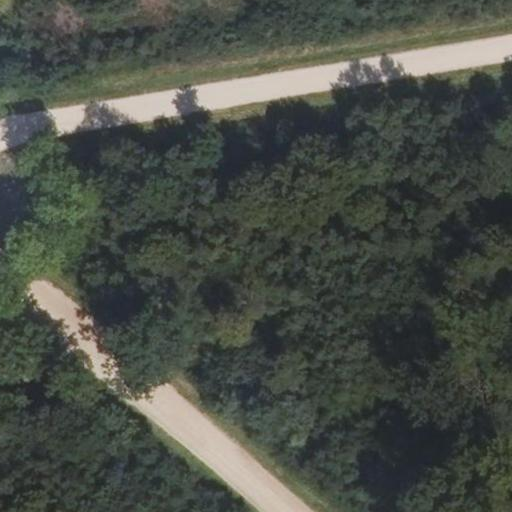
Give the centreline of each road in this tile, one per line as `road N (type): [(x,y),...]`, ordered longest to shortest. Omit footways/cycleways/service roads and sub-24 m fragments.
road 1 (track): [(0,133),(511,52)]
road 2 (track): [(282,511),(0,266)]
